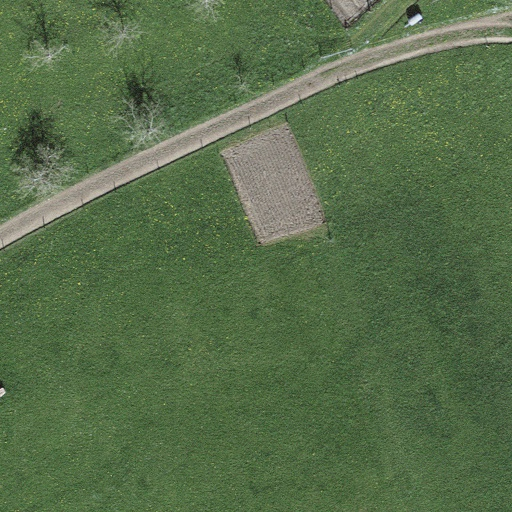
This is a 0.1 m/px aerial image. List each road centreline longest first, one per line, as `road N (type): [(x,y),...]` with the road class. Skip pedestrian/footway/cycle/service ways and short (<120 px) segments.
road 1 (track): [(0,228),(338,74)]
road 2 (track): [(338,74),(511,44)]
